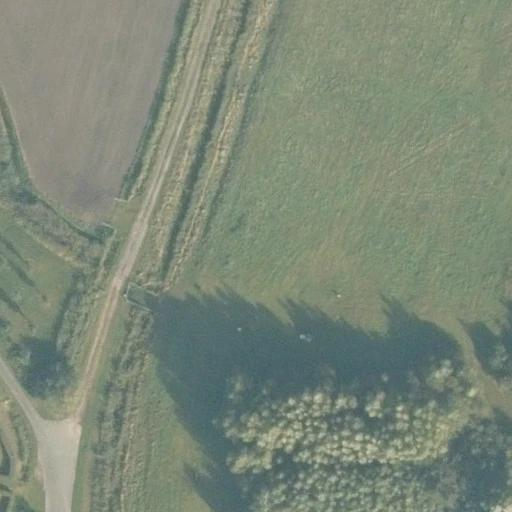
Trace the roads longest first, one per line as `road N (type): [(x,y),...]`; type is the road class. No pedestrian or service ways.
road 1 (track): [(54,454),(214,0)]
road 2 (unclassified): [(56,511),(54,454),(0,365)]
